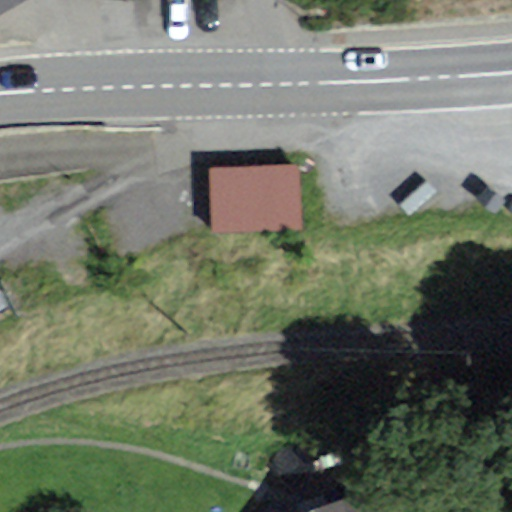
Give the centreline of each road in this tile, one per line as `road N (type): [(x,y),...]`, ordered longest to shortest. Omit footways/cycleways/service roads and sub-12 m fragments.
road 1 (secondary): [(0,92),(259,84)]
road 2 (secondary): [(259,84),(511,73)]
